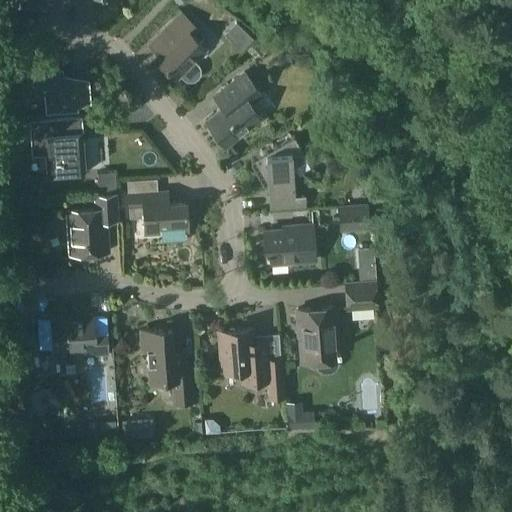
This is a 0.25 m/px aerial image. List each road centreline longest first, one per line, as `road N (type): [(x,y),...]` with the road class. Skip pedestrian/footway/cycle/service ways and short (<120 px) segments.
road 1 (residential): [(238,298),(229,193),(117,49),(0,25)]
road 2 (residential): [(0,289),(108,282),(179,300),(238,298)]
